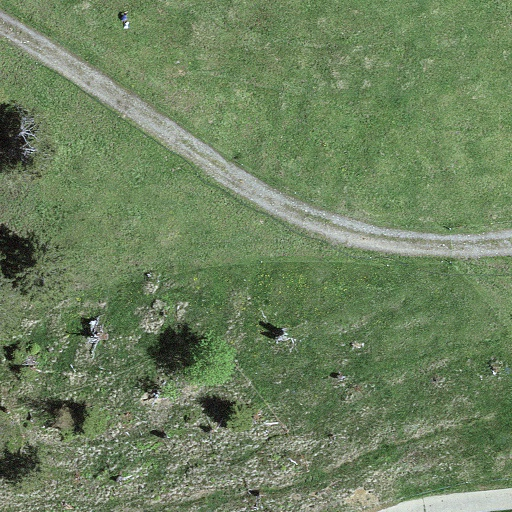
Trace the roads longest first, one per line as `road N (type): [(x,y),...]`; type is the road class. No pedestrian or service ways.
road 1 (track): [(0,20),(371,243),(511,242)]
road 2 (track): [(379,511),(511,485)]
